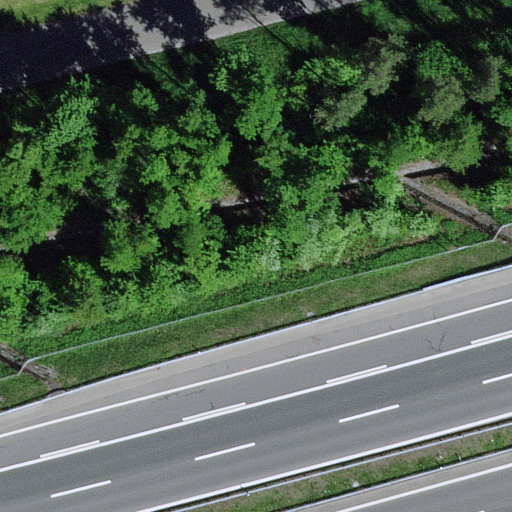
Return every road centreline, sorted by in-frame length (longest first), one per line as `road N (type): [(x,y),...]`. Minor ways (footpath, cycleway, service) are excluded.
road 1 (motorway): [(511,374),(0,509)]
road 2 (unclassified): [(333,0),(0,86)]
